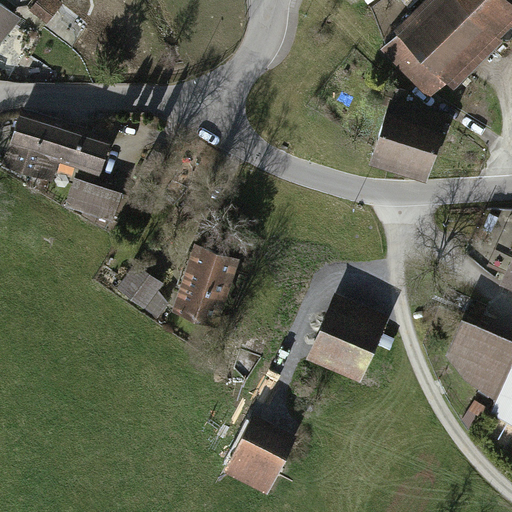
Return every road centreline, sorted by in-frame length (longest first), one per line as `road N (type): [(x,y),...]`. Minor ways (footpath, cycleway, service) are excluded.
road 1 (track): [(389,191),(399,293),(427,382),(472,455),(511,493)]
road 2 (unclassified): [(225,98),(237,137),(312,175),(389,191),(511,186)]
road 3 (unclassified): [(0,99),(225,98)]
road 4 (track): [(389,191),(443,262),(511,299)]
